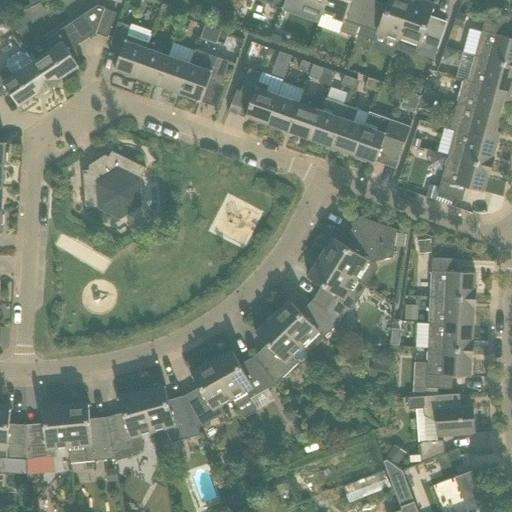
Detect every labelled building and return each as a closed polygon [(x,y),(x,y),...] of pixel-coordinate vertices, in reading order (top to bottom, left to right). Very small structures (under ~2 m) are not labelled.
[(111,0),(110,5),(122,8),(124,0),(111,0)] [(325,8),(327,0),(301,0),(303,1),(324,8),(325,8)] [(361,26),(369,2),(363,0),(327,0),(325,8),(324,8),(323,12),(360,26),(361,26)] [(360,26),(357,34),(396,48),(412,2),(407,0),(388,0),(386,8),(369,2),(361,26),(360,26)] [(420,0),(412,0),(412,2),(396,48),(395,49),(414,56),(419,54),(422,43),(438,49),(447,25),(430,19),(435,5),(420,0)] [(171,17),(175,8),(163,4),(160,13),(171,17)] [(108,37),(110,33),(117,13),(105,9),(106,8),(98,5),(47,39),(53,48),(33,62),(52,89),(56,86),(54,83),(80,66),(72,54),(76,51),(78,45),(96,34),(108,37)] [(463,27),(467,15),(458,12),(455,24),(463,27)] [(183,19),(179,29),(187,32),(191,22),(183,19)] [(137,77),(148,48),(152,35),(150,31),(135,25),(131,26),(119,22),(111,44),(123,49),(115,71),(117,71),(117,70),(125,73),(124,75),(134,78),(134,76),(137,77)] [(214,50),(220,28),(205,25),(199,47),(214,50)] [(511,38),(482,30),(475,56),(511,65),(511,38)] [(270,41),(284,46),(287,36),(274,32),(270,41)] [(159,85),(169,56),(148,48),(137,77),(159,85)] [(200,101),(202,102),(210,80),(222,84),(230,62),(196,49),(190,64),(180,93),(183,94),(183,96),(192,99),(193,97),(201,100),(200,101)] [(0,97),(9,91),(19,106),(45,89),(47,92),(52,89),(33,62),(27,53),(19,52),(8,59),(7,67),(7,66),(0,70),(0,97)] [(289,63),(291,57),(279,52),(277,58),(289,63)] [(180,93),(190,64),(169,56),(159,85),(180,93)] [(511,65),(475,56),(468,80),(468,81),(506,91),(511,93),(511,88),(511,65)] [(310,73),(314,64),(302,60),(299,69),(310,73)] [(309,76),(320,80),(320,82),(330,85),(335,71),(314,64),(310,73),(309,76)] [(254,96),(246,118),(247,118),(248,117),(256,120),(255,122),(264,125),(265,123),(268,124),(279,95),(285,81),(262,73),(249,69),(241,91),(254,96)] [(353,89),(357,79),(345,75),(342,85),(353,89)] [(420,94),(425,81),(412,76),(407,90),(420,94)] [(377,91),(380,81),(369,77),(365,87),(377,91)] [(457,104),(500,116),(506,91),(468,81),(468,80),(464,79),(457,104)] [(436,99),(440,87),(428,83),(424,94),(436,99)] [(268,124),(290,132),(300,103),(279,95),(268,124)] [(432,112),(436,100),(423,95),(418,107),(432,112)] [(333,147),(348,105),(326,97),(321,110),(311,140),(333,147)] [(311,140),(321,110),(300,103),(290,132),(311,140)] [(493,141),(493,140),(500,116),(457,104),(450,130),(455,131),(455,130),(493,141)] [(348,105),(333,147),(354,155),(369,113),(348,105)] [(369,113),(354,155),(357,156),(357,158),(366,161),(366,159),(374,162),(374,163),(376,164),(376,161),(397,169),(411,126),(369,111),(369,113)] [(455,130),(455,131),(448,155),(492,167),(494,162),(492,162),(498,141),(493,140),(493,141),(455,130)] [(92,170),(83,170),(86,208),(99,207),(100,208),(121,218),(142,204),(141,180),(141,179),(146,168),(112,151),(108,159),(92,170)] [(448,155),(447,161),(441,181),(484,192),(489,172),(491,172),(492,167),(448,155)] [(426,197),(436,199),(439,187),(430,184),(426,197)] [(335,239),(336,238),(335,237),(332,241),(330,239),(322,253),(324,255),(322,258),(369,287),(380,269),(378,261),(394,257),(395,246),(397,233),(398,230),(360,216),(350,232),(351,232),(353,242),(350,248),(335,239)] [(397,233),(395,246),(405,247),(407,234),(397,233)] [(431,239),(418,240),(420,254),(432,253),(431,239)] [(325,287),(316,302),(340,322),(347,312),(353,312),(369,287),(322,258),(318,260),(309,274),(311,275),(309,279),(310,279),(311,278),(325,287)] [(476,273),(432,271),(431,297),(477,299),(477,294),(475,294),(476,273)] [(431,297),(429,322),(474,325),(475,304),(476,304),(477,299),(431,297)] [(340,322),(316,302),(305,314),(292,302),(293,301),(292,300),(288,303),(287,301),(275,313),(277,315),(274,317),(309,352),(340,322)] [(418,320),(419,305),(405,304),(405,320),(418,320)] [(270,347),(257,359),(276,384),(309,352),(274,317),(271,320),(269,318),(258,329),(259,331),(256,334),(257,335),(258,334),(270,347)] [(429,322),(428,348),(474,351),(474,346),(473,345),(474,325),(429,322)] [(391,345),(399,346),(401,329),(393,328),(391,345)] [(379,336),(372,345),(380,352),(388,344),(379,336)] [(428,348),(427,363),(427,375),(471,377),(472,356),(474,356),(474,351),(428,348)] [(276,384),(257,359),(242,367),(234,352),(235,352),(234,351),(230,353),(229,351),(215,359),(216,361),(213,363),(233,397),(237,406),(276,384)] [(221,404),(233,397),(213,363),(210,365),(208,362),(194,370),(195,373),(192,375),(192,376),(193,375),(202,390),(187,399),(199,428),(225,413),(221,404)] [(373,363),(372,379),(388,379),(389,364),(373,363)] [(153,430),(165,427),(173,442),(201,435),(199,428),(187,399),(170,403),(165,387),(166,387),(166,385),(162,387),(161,384),(145,388),(146,391),(142,392),(153,430)] [(125,416),(108,421),(115,459),(115,461),(139,455),(144,447),(141,434),(153,430),(142,392),(139,393),(138,390),(122,395),(123,397),(119,399),(119,400),(120,399),(125,416)] [(438,435),(475,433),(473,408),(461,408),(460,393),(422,396),(408,397),(409,410),(423,409),(424,415),(437,421),(438,435)] [(66,406),(70,446),(72,463),(115,459),(108,421),(91,422),(89,405),(90,405),(90,404),(86,404),(86,402),(69,403),(70,406),(66,406)] [(56,447),(70,446),(66,406),(62,406),(62,404),(46,405),(46,408),(41,408),(41,410),(43,410),(44,426),(27,428),(28,459),(57,457),(56,447)] [(0,457),(28,459),(27,428),(10,427),(11,410),(12,410),(12,409),(8,409),(8,406),(0,405),(0,457)] [(293,405),(284,411),(290,421),(299,415),(293,405)] [(444,441),(439,441),(422,442),(422,461),(445,453),(444,441)] [(398,466),(407,453),(395,445),(386,458),(398,466)] [(392,482),(406,477),(403,470),(382,455),(392,482)] [(267,470),(259,456),(244,465),(251,479),(267,470)] [(117,470),(107,471),(108,481),(118,480),(117,470)] [(485,504),(472,471),(456,477),(469,510),(485,504)] [(286,488),(288,484),(287,480),(282,478),(274,481),(272,485),(273,489),(278,491),(286,488)] [(242,507),(244,501),(240,490),(235,487),(227,490),(225,495),(229,506),(234,509),(242,507)]
